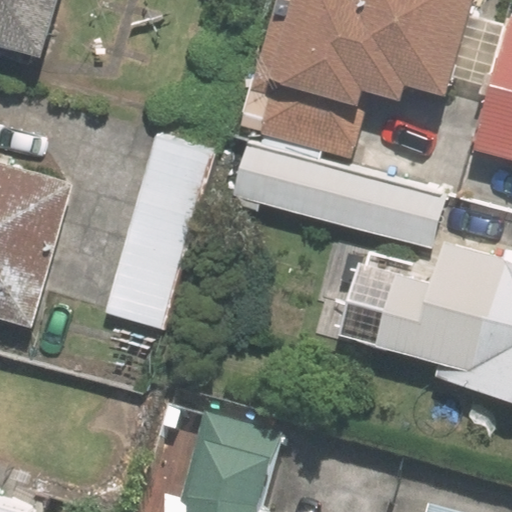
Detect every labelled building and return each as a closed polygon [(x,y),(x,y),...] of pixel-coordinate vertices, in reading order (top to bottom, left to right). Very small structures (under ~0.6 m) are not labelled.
[(85,0),(0,0),(0,9),(76,31),(85,0)] [(478,76),(499,0),(304,0),(285,73),(411,107),(423,61),(478,76)] [(511,81),(497,137),(511,141),(511,81)] [(233,136),(162,120),(119,309),(190,325),(233,136)] [(462,188),(266,137),(253,186),(449,238),(462,188)] [(94,174),(0,147),(0,300),(54,316),(94,174)] [(458,346),(453,365),(511,380),(511,244),(468,233),(460,264),(383,244),(362,321),(458,346)] [(292,511),(293,510),(311,433),(223,411),(202,497),(219,502),(218,511),(292,511)] [(0,511),(64,511),(70,491),(0,471),(0,511)] [(482,511),(436,499),(432,511),(482,511)]
